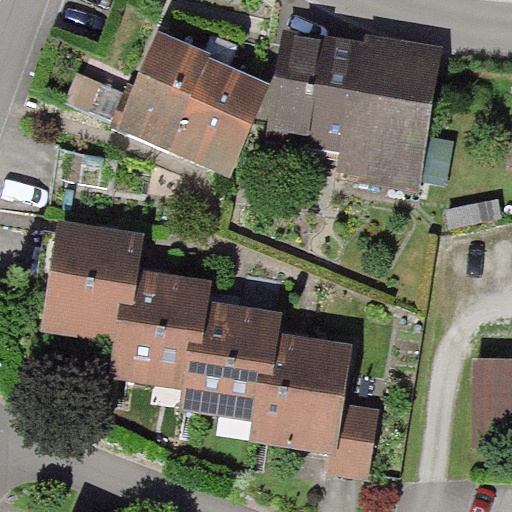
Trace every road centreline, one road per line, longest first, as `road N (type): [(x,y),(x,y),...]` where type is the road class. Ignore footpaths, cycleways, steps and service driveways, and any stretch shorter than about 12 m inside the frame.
road 1 (residential): [(0,445),(33,445),(221,511)]
road 2 (unknown): [(421,511),(446,338)]
road 3 (tertiary): [(380,0),(444,23),(511,28)]
